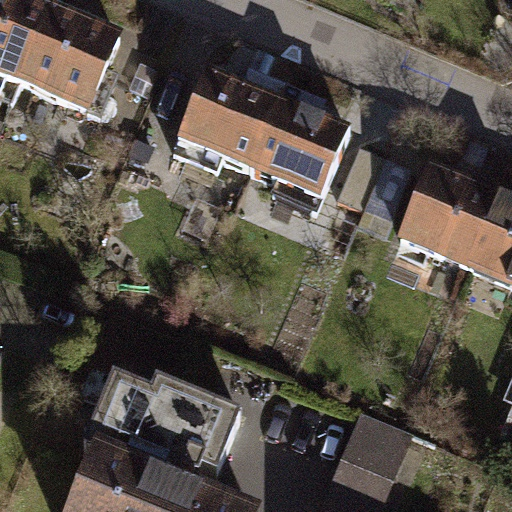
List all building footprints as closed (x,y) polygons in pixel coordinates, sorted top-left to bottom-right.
[(0,0),(0,86),(28,97),(60,13),(25,0),(0,0)] [(134,42),(60,13),(28,97),(113,131),(129,89),(117,85),(134,42)] [(232,170),(263,183),(293,111),(223,83),(189,166),(227,182),(232,170)] [(292,207),(329,223),(363,140),(319,122),(325,107),(299,97),(293,111),(263,183),(297,197),(292,207)] [(383,221),(404,168),(381,159),(360,212),(383,221)] [(409,246),(479,275),(509,203),(439,174),(409,246)] [(479,275),(511,288),(511,204),(509,203),(479,275)] [(220,480),(243,421),(157,386),(153,396),(114,381),(86,451),(95,455),(123,466),(128,453),(199,481),(202,473),(220,480)] [(370,418),(329,511),(394,511),(425,441),(370,418)] [(232,511),(123,466),(95,455),(70,511),(232,511)]
